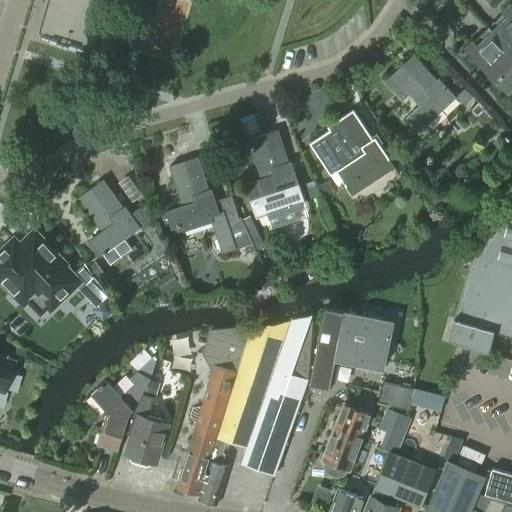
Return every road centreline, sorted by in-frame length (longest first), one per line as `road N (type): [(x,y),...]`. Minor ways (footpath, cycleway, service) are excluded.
road 1 (residential): [(0,171),(35,173),(105,128),(346,59),(397,0)]
road 2 (residential): [(78,487),(210,511)]
